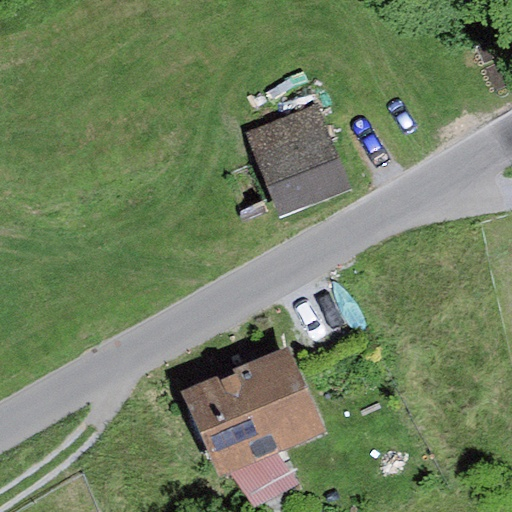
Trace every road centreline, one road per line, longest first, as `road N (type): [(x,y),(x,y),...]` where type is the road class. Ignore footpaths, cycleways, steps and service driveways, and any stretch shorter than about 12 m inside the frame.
road 1 (unclassified): [(0,432),(511,138)]
road 2 (track): [(110,369),(117,386),(101,421),(0,499)]
